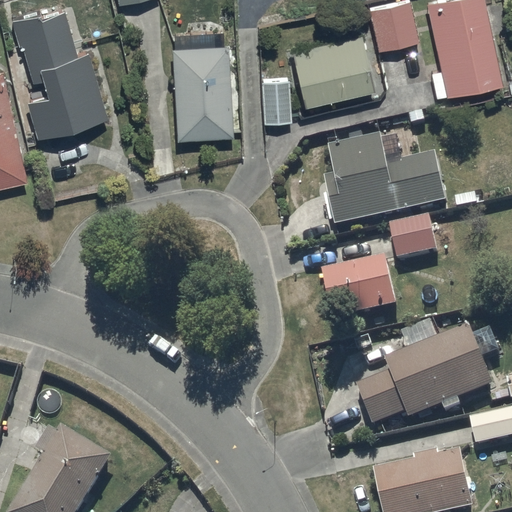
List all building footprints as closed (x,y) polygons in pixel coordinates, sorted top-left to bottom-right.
[(482,0),(438,0),(424,3),(439,70),(430,72),(435,97),(444,95),(444,97),(501,85),(482,0)] [(417,42),(408,1),(367,9),(376,51),(417,42)] [(27,102),(37,138),(108,118),(89,52),(77,55),(64,10),(42,16),(41,12),(11,21),(18,45),(22,44),(33,82),(42,79),(47,96),(27,102)] [(290,51),(303,106),(371,90),(359,35),(290,51)] [(230,136),(225,45),(170,48),(175,139),(230,136)] [(0,187),(27,182),(2,71),(0,71),(0,187)] [(289,81),(261,81),(261,122),(289,122),(289,81)] [(326,182),(336,230),(445,207),(434,157),(387,167),(381,139),(328,150),(335,180),(326,182)] [(390,230),(398,263),(437,254),(429,221),(390,230)] [(323,275),(333,324),(396,310),(386,262),(323,275)] [(468,331),(386,364),(391,376),(356,390),(372,430),(407,417),(410,424),(443,411),(445,415),(461,409),(459,404),(492,390),(468,331)] [(511,399),(511,403),(511,382),(507,383),(508,387),(501,388),(504,401),(511,399)] [(511,412),(470,423),(476,449),(511,440),(511,412)] [(46,457),(13,511),(82,511),(112,462),(63,433),(60,438),(51,432),(39,453),(46,457)] [(373,474),(381,511),(467,511),(473,511),(461,454),(439,459),(438,454),(414,459),(415,465),(373,474)]
